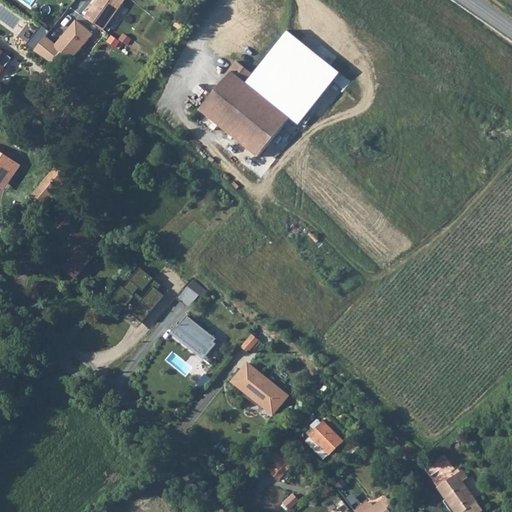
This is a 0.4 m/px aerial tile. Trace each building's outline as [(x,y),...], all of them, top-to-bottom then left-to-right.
[(96,0),(84,18),(103,31),(125,0),(96,0)] [(76,20),(58,44),(48,36),(36,53),(55,65),(64,54),(75,62),(94,34),(76,20)] [(36,49),(50,33),(43,27),(29,43),(36,49)] [(289,31),(273,51),(325,94),(341,74),(289,31)] [(0,45),(0,71),(3,73),(6,67),(14,55),(0,45)] [(257,155),(273,136),(290,117),(248,81),(256,73),(240,59),(233,67),(234,70),(220,85),(201,108),(257,155)] [(3,73),(1,76),(11,82),(17,74),(6,67),(3,73)] [(0,149),(0,177),(4,180),(10,172),(11,171),(17,175),(23,164),(0,149)] [(45,184),(56,193),(65,182),(70,176),(59,167),(45,184)] [(0,177),(0,182),(8,188),(17,175),(11,171),(10,172),(4,180),(0,177)] [(32,199),(44,209),(56,193),(45,184),(32,199)] [(77,250),(75,253),(65,266),(77,277),(101,247),(79,228),(81,226),(69,216),(60,226),(72,237),(68,242),(77,250)] [(56,232),(68,242),(72,237),(60,226),(56,232)] [(68,242),(65,244),(75,253),(77,250),(68,242)] [(133,315),(146,325),(168,297),(160,290),(163,286),(144,271),(129,290),(126,288),(117,299),(130,310),(139,298),(136,296),(142,288),(146,291),(151,285),(154,287),(133,315)] [(179,298),(191,308),(204,290),(192,281),(179,298)] [(187,318),(173,336),(204,362),(216,343),(187,318)] [(243,348),(250,353),(261,340),(254,335),(243,348)] [(248,362),(231,385),(273,419),(290,397),(248,362)] [(324,417),(310,431),(329,451),(343,437),(324,417)] [(279,465),(272,473),(281,480),(296,462),(280,449),(272,459),(279,465)] [(477,511),(482,509),(456,472),(437,485),(456,511),(477,511)] [(391,511),(396,508),(383,492),(360,511),(391,511)] [(283,504),(290,510),(300,500),(294,493),(283,504)]
